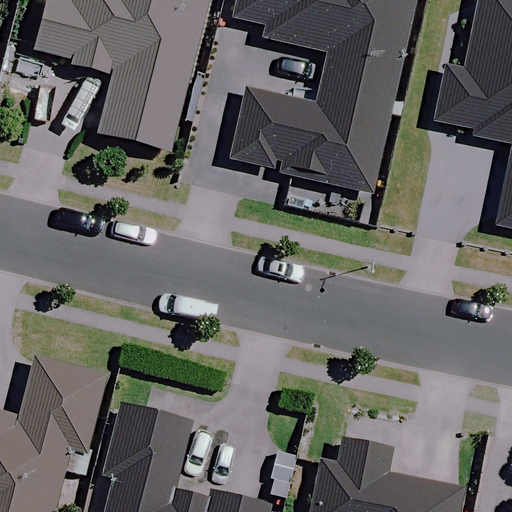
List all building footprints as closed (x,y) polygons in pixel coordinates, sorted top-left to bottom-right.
[(83,0),(80,12),(35,1),(20,60),(102,80),(88,139),(161,156),(198,0),(83,0)] [(227,0),(223,19),(254,26),(250,44),(318,58),(308,108),(236,94),(222,164),(269,174),(264,196),(364,216),(407,0),(227,0)] [(511,0),(468,0),(454,73),(439,70),(429,116),(444,120),(437,155),(499,167),(486,230),(511,235),(511,0)] [(82,465),(95,407),(101,379),(25,363),(12,424),(0,421),(0,511),(49,511),(61,461),(82,465)] [(169,503),(172,488),(186,427),(105,410),(90,478),(103,481),(96,511),(261,511),(263,508),(203,495),(200,510),(169,503)] [(384,453),(334,444),(329,470),(306,466),(297,511),(449,511),(453,494),(379,480),(384,453)]
